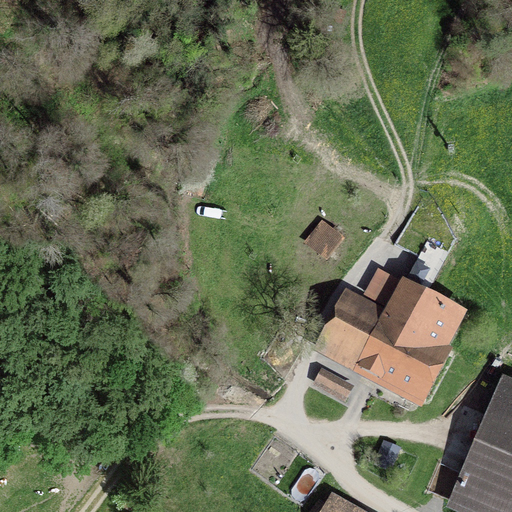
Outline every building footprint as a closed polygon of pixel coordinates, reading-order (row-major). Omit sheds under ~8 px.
[(310,243),(326,256),(339,240),(322,227),(310,243)] [(418,393),(459,317),(431,302),(434,296),(405,281),(406,279),(383,266),(360,309),(347,302),(324,344),(418,393)] [(315,389),(350,406),(358,391),(323,373),(315,389)] [(511,511),(511,425),(490,417),(453,503),(476,511),(511,511)] [(397,449),(386,444),(379,458),(391,463),(397,449)] [(320,511),(361,511),(330,495),(320,511)]
